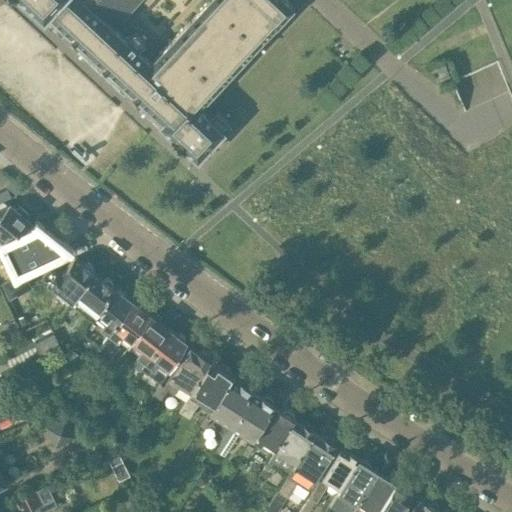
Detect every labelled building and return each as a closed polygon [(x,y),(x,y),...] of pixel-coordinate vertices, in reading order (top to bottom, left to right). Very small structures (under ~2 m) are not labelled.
[(135,31),(128,38),(115,26),(139,0),(28,0),(45,15),(48,12),(162,119),(160,122),(172,134),(171,135),(185,147),(186,146),(198,158),(231,122),(215,107),(209,113),(200,104),(293,4),(288,0),(207,0),(152,60),(139,48),(145,41),(135,31)] [(133,144),(144,131),(123,112),(125,111),(118,105),(117,107),(61,55),(3,1),(0,4),(0,86),(23,108),(99,179),(133,144)] [(451,77),(496,59),(497,58),(497,57),(511,50),(511,3),(434,36),(451,77)] [(511,50),(497,57),(497,58),(496,59),(511,96),(511,50)] [(438,70),(441,78),(450,75),(446,67),(445,63),(436,67),(438,70)] [(22,187),(2,170),(0,171),(0,180),(16,194),(22,187)] [(0,213),(0,234),(6,239),(15,228),(19,231),(29,218),(27,216),(29,213),(19,206),(17,208),(10,202),(0,214),(0,213)] [(38,227),(4,243),(17,269),(64,248),(38,227)] [(41,275),(72,300),(94,271),(92,269),(93,264),(87,259),(82,261),(75,256),(60,275),(49,266),(41,275)] [(92,316),(95,313),(115,287),(111,284),(112,278),(106,274),(101,276),(94,271),(72,300),(60,314),(69,321),(81,307),(92,316)] [(134,301),(115,287),(95,313),(104,321),(100,326),(109,333),(110,333),(134,301)] [(122,334),(132,341),(151,315),(134,301),(110,333),(109,333),(103,341),(112,348),(118,340),(122,334)] [(152,316),(151,315),(132,341),(142,349),(137,355),(138,356),(132,364),(140,370),(142,367),(170,329),(163,323),(163,318),(157,314),(152,316)] [(170,329),(142,367),(161,382),(187,342),(186,341),(186,336),(181,332),(175,333),(170,329)] [(185,400),(192,389),(211,359),(208,357),(209,351),(202,346),(197,349),(190,344),(163,385),(160,383),(153,394),(161,399),(167,388),(185,400)] [(43,355),(51,370),(69,361),(61,346),(43,355)] [(65,352),(70,362),(82,356),(70,346),(65,352)] [(232,374),(211,359),(192,389),(185,400),(180,408),(190,415),(201,397),(213,405),(232,374)] [(234,419),(254,389),(232,374),(213,405),(200,425),(204,427),(214,412),(220,415),(223,412),(234,419)] [(0,394),(12,389),(6,378),(0,380),(0,394)] [(255,433),(274,403),(254,389),(234,419),(215,449),(224,455),(243,425),(255,433)] [(282,408),(274,403),(255,433),(252,437),(260,442),(262,439),(275,448),(295,417),(293,416),(293,410),(287,406),(282,408)] [(3,404),(0,405),(0,420),(9,416),(3,404)] [(144,408),(128,408),(135,422),(144,408)] [(62,443),(77,435),(66,414),(51,422),(62,443)] [(288,473),(295,461),(315,431),(312,428),(312,423),(306,419),(301,421),(295,417),(275,448),(267,460),(276,465),(288,473)] [(337,445),(315,431),(295,461),(288,473),(267,505),(277,511),(296,480),(309,488),(337,445)] [(243,452),(247,455),(253,446),(248,444),(243,452)] [(338,491),(339,491),(360,459),(340,447),(299,511),(307,511),(315,500),(316,501),(327,485),(325,484),(328,480),(340,488),(338,491)] [(112,466),(123,461),(118,450),(107,455),(112,466)] [(343,511),(350,511),(377,470),(360,459),(339,491),(338,491),(330,504),(343,511)] [(276,465),(267,460),(264,465),(272,470),(276,465)] [(376,511),(395,481),(377,470),(350,511),(359,511),(364,504),(376,511)] [(400,511),(410,496),(413,492),(395,481),(376,511),(375,511),(400,511)] [(40,511),(57,504),(47,483),(15,499),(20,510),(18,511),(40,511)] [(418,496),(416,500),(410,496),(400,511),(436,511),(439,509),(437,508),(438,506),(438,502),(432,499),(428,500),(427,502),(418,496)]
